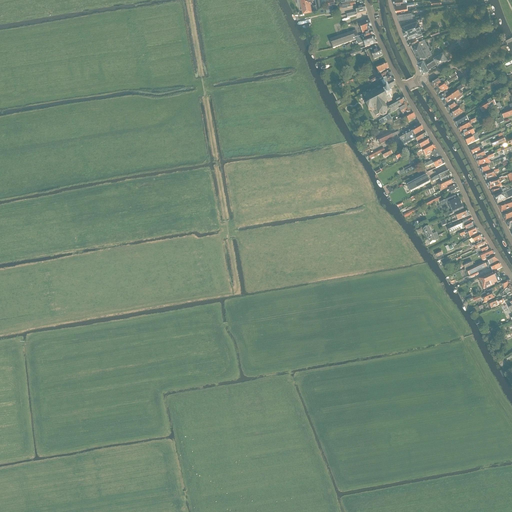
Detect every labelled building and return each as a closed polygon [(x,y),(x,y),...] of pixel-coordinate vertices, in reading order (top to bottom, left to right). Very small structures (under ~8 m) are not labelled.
[(310,3),(310,1),(312,1),(312,0),(297,0),(298,5),(301,5),(303,12),(311,10),(309,3),(310,3)] [(407,6),(414,5),(413,1),(403,3),(394,5),(396,12),(408,10),(407,6)] [(347,8),(356,7),(355,2),(346,4),(342,5),(342,4),(339,5),(340,10),(347,9),(347,8)] [(367,13),(365,7),(355,9),(354,10),(355,13),(350,15),(350,18),(356,16),(367,13)] [(410,18),(411,21),(417,19),(416,17),(413,17),(412,10),(397,13),(399,19),(410,18)] [(416,36),(417,36),(417,37),(423,35),(422,32),(420,28),(419,25),(417,20),(402,26),(404,31),(403,31),(404,34),(405,34),(406,38),(416,35),(416,36)] [(369,21),(359,25),(363,35),(373,32),(369,21)] [(364,37),(365,40),(375,37),(373,32),(363,35),(358,37),(356,31),(330,40),(333,49),(352,42),(356,41),(355,38),(361,36),(362,38),(364,37)] [(470,44),(463,31),(455,36),(463,49),(470,44)] [(409,46),(419,41),(417,37),(417,36),(416,36),(415,36),(407,40),(409,46)] [(357,40),(357,41),(358,45),(364,43),(365,48),(377,44),(375,37),(365,40),(361,41),(360,39),(357,40)] [(419,60),(432,54),(429,48),(430,47),(429,44),(427,45),(424,39),(412,45),(419,60)] [(372,49),(367,51),(368,53),(370,52),(372,57),(371,58),(373,63),(378,61),(377,60),(380,59),(380,60),(383,58),(383,57),(380,51),(378,46),(372,49)] [(429,68),(437,63),(438,65),(447,59),(443,52),(433,57),(434,58),(426,62),(427,63),(427,64),(423,58),(418,62),(417,61),(417,62),(423,72),(429,68)] [(378,75),(379,74),(389,70),(386,64),(376,68),(378,75)] [(387,85),(394,81),(395,81),(389,71),(381,75),(378,77),(378,76),(370,80),(372,84),(383,78),(387,85)] [(449,84),(457,79),(456,76),(447,81),(449,84)] [(431,84),(434,89),(444,83),(442,79),(439,81),(438,79),(431,84)] [(388,90),(396,86),(394,81),(387,85),(385,86),(388,90)] [(443,92),(448,89),(444,83),(434,89),(438,96),(444,92),(443,92)] [(447,91),(439,97),(445,107),(454,100),(455,100),(456,99),(462,95),(463,94),(460,91),(463,89),(461,86),(456,90),(457,90),(450,96),(447,91)] [(388,110),(386,107),(388,106),(387,104),(392,102),(391,99),(393,98),(390,93),(387,94),(386,91),(368,101),(367,101),(366,106),(368,110),(369,111),(373,112),(376,116),(379,115),(380,115),(383,116),(386,114),(387,114),(388,110)] [(398,108),(400,107),(400,108),(402,106),(407,104),(404,98),(388,106),(386,107),(388,110),(389,113),(398,108)] [(479,107),(482,113),(496,105),(493,100),(479,107)] [(445,107),(449,114),(459,108),(455,101),(445,107)] [(407,115),(412,112),(407,104),(402,106),(400,108),(399,108),(400,111),(402,114),(405,112),(407,115)] [(460,107),(449,114),(453,120),(463,113),(460,107)] [(499,113),(496,107),(491,110),(494,116),(499,113)] [(511,109),(501,114),(503,119),(511,116),(511,109)] [(392,131),(394,131),(395,132),(406,126),(404,122),(407,120),(409,123),(416,118),(413,113),(406,117),(403,119),(402,118),(394,123),(392,120),(391,117),(394,116),(392,114),(390,115),(379,121),(381,126),(387,123),(388,126),(389,125),(392,131)] [(454,123),(458,128),(468,122),(465,116),(462,118),(454,123)] [(471,124),(476,122),(475,119),(469,122),(458,128),(460,133),(472,128),(471,124)] [(504,122),(502,119),(488,126),(490,130),(498,126),(497,125),(504,122)] [(420,125),(411,130),(414,135),(415,137),(424,131),(420,125)] [(390,129),(376,134),(380,143),(394,138),(390,129)] [(461,134),(464,139),(471,136),(474,134),(472,129),(461,134)] [(424,131),(415,137),(414,135),(410,138),(409,138),(410,139),(401,144),(400,144),(401,146),(415,139),(418,144),(428,137),(424,131)] [(410,139),(409,138),(410,138),(407,133),(399,137),(401,141),(400,141),(401,144),(410,139)] [(476,135),(464,140),(467,146),(475,142),(479,140),(476,135)] [(433,144),(429,138),(419,144),(422,150),(426,147),(433,144)] [(506,142),(503,138),(492,143),(494,148),(506,142)] [(507,142),(500,145),(502,149),(511,146),(511,145),(511,139),(508,141),(508,142),(507,142)] [(433,144),(422,150),(425,157),(431,154),(437,151),(433,144)] [(483,148),(482,146),(470,151),(473,156),(481,152),(479,150),(483,148)] [(511,148),(511,146),(502,149),(505,156),(511,152),(511,148)] [(368,156),(371,160),(386,152),(383,148),(368,156)] [(487,150),(473,156),(476,161),(486,157),(484,154),(488,152),(487,150)] [(403,152),(395,156),(397,160),(405,156),(406,158),(409,157),(408,154),(406,151),(403,152)] [(436,160),(441,157),(437,151),(431,154),(432,157),(434,156),(436,160)] [(479,168),(487,164),(490,163),(489,159),(494,157),(493,154),(486,158),(476,161),(479,168)] [(433,164),(436,169),(445,164),(441,158),(435,161),(434,160),(424,165),(426,168),(427,167),(428,167),(433,164)] [(482,175),(491,171),(490,170),(495,168),(492,163),(490,163),(487,164),(488,165),(479,168),(482,175)] [(404,169),(406,173),(416,169),(414,165),(404,169)] [(491,172),(483,175),(486,181),(496,178),(495,174),(499,172),(498,169),(491,172)] [(439,183),(440,184),(445,182),(444,181),(451,178),(451,177),(451,176),(451,175),(449,174),(448,172),(435,178),(432,180),(433,182),(440,179),(441,182),(439,183)] [(426,176),(425,174),(409,182),(410,184),(407,186),(410,193),(430,182),(427,176),(426,176)] [(453,178),(445,182),(440,184),(440,185),(438,186),(441,192),(446,189),(456,184),(453,178)] [(501,183),(504,182),(503,178),(487,183),(490,190),(499,188),(502,187),(501,183)] [(452,195),(459,191),(456,185),(446,190),(444,191),(445,193),(447,192),(447,191),(449,190),(451,195),(452,195)] [(490,191),(493,196),(502,194),(506,191),(505,189),(501,191),(499,188),(490,191)] [(511,190),(494,199),(497,205),(511,197),(511,190)] [(459,199),(456,200),(454,195),(439,201),(440,203),(443,202),(445,205),(448,203),(448,204),(452,212),(447,214),(448,216),(453,214),(464,209),(459,199)] [(425,203),(427,207),(441,200),(440,197),(437,198),(437,197),(425,203)] [(511,201),(498,206),(501,213),(511,209),(511,201)] [(416,208),(412,211),(409,212),(403,215),(405,218),(413,214),(418,211),(416,208)] [(455,215),(458,221),(470,216),(468,211),(455,215)] [(506,222),(511,219),(511,211),(510,212),(502,215),(506,222)] [(466,219),(462,221),(447,228),(450,235),(465,228),(466,231),(476,227),(471,217),(466,219)] [(435,242),(435,241),(439,240),(436,234),(432,235),(429,227),(423,230),(430,244),(435,242)] [(470,238),(480,233),(476,227),(467,231),(459,234),(461,237),(465,235),(465,234),(468,233),(470,238)] [(473,246),(475,244),(476,246),(485,241),(484,240),(480,234),(475,237),(472,239),(474,242),(471,244),(473,246)] [(480,249),(488,246),(485,241),(476,246),(475,246),(477,250),(480,249)] [(491,251),(488,246),(480,249),(477,250),(475,251),(476,254),(481,252),(483,254),(491,251)] [(441,251),(435,254),(438,261),(444,258),(442,255),(443,255),(441,251)] [(494,256),(491,251),(483,254),(481,252),(476,254),(478,258),(480,257),(482,261),(494,256)] [(478,266),(465,273),(467,277),(490,266),(493,265),(498,262),(494,256),(491,258),(487,260),(489,264),(487,265),(486,262),(478,266)] [(502,268),(498,263),(490,267),(492,271),(493,273),(496,271),(502,268)] [(497,272),(497,271),(496,271),(493,273),(492,271),(478,278),(480,283),(481,283),(482,285),(482,286),(484,290),(494,285),(494,284),(497,283),(502,281),(497,272)] [(501,284),(504,289),(511,284),(509,280),(501,284)] [(492,290),(487,292),(475,298),(474,298),(475,301),(478,299),(478,300),(482,298),(484,303),(494,298),(492,293),(493,293),(492,290)] [(498,306),(498,305),(504,302),(502,299),(498,301),(497,299),(488,304),(491,309),(498,306)] [(511,331),(499,337),(501,342),(511,337),(511,331)]
